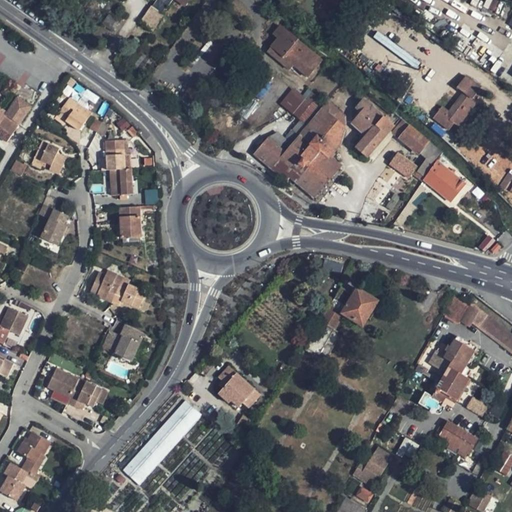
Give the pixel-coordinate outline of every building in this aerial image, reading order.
[(156,0),(153,6),(163,12),(170,0),(156,0)] [(141,21),(155,29),(163,13),(149,6),(141,21)] [(278,38),(284,29),(280,26),(273,34),(278,38)] [(294,64),(293,65),(308,77),(322,60),(289,34),(284,29),(278,38),(277,39),(272,46),(285,57),(286,56),(294,64)] [(268,51),(268,52),(289,70),(293,65),(294,64),(286,56),(285,57),(272,46),(268,51)] [(449,130),(454,123),(457,120),(461,123),(477,102),(476,100),(473,98),(476,94),(481,87),(466,76),(457,88),(463,92),(448,111),(442,107),(433,118),(449,130)] [(293,114),(304,101),(291,90),(280,103),(293,113),(293,114)] [(308,127),(327,105),(311,92),(304,101),(293,114),(300,120),(308,127)] [(69,99),(58,114),(67,121),(81,130),(91,115),(69,99)] [(356,109),(361,113),(368,104),(364,100),(356,109)] [(345,116),(329,102),(327,105),(308,127),(286,153),(278,146),(268,138),(255,153),(287,179),(290,176),(295,169),(309,181),(304,187),(314,196),(340,166),(333,161),(337,155),(334,152),(340,145),(345,129),(345,116)] [(368,104),(361,113),(352,124),(366,136),(357,148),(368,157),(394,126),(386,120),(388,118),(385,116),(383,117),(368,104)] [(0,107),(0,127),(12,136),(20,124),(6,114),(7,113),(0,107)] [(58,114),(56,119),(65,125),(67,121),(58,114)] [(285,138),(278,146),(286,153),(308,127),(300,120),(285,138)] [(437,160),(442,152),(406,121),(394,134),(404,143),(406,141),(421,153),(420,154),(426,158),(418,172),(425,178),(437,160)] [(0,136),(8,142),(12,136),(0,127),(0,136)] [(278,132),(268,138),(278,146),(285,138),(278,132)] [(44,141),(36,158),(44,162),(52,166),(51,170),(60,174),(68,159),(59,154),(60,149),(44,141)] [(107,142),(108,157),(109,169),(111,169),(113,195),(134,193),(132,168),(127,168),(126,141),(107,142)] [(408,178),(411,174),(414,169),(416,167),(398,153),(390,165),(408,178)] [(44,162),(36,158),(33,164),(41,169),(44,162)] [(425,178),(424,180),(429,185),(432,182),(443,192),(442,194),(451,202),(465,185),(468,186),(470,183),(466,179),(464,182),(461,179),(437,160),(425,178)] [(295,169),(290,176),(304,187),(309,181),(295,169)] [(411,174),(422,183),(424,180),(425,178),(418,172),(414,169),(411,174)] [(432,182),(429,185),(442,194),(443,192),(432,182)] [(453,204),(468,186),(465,185),(451,202),(453,204)] [(13,221),(23,202),(26,204),(29,197),(16,191),(13,197),(10,197),(1,215),(13,221)] [(44,204),(39,214),(44,217),(49,207),(44,204)] [(142,237),(141,206),(122,207),(123,237),(142,237)] [(66,215),(49,207),(44,217),(51,220),(42,238),(59,246),(68,227),(65,226),(62,224),(66,215)] [(143,244),(142,237),(123,237),(124,245),(143,244)] [(110,276),(107,275),(100,272),(91,292),(119,305),(121,301),(139,309),(147,293),(129,285),(127,290),(113,284),(118,274),(112,272),(110,276)] [(363,325),(367,318),(373,310),(378,302),(358,289),(354,296),(342,288),(324,316),(330,320),(337,309),(363,325)] [(470,303),(456,294),(444,314),(459,322),(461,320),(470,303)] [(470,303),(461,320),(470,326),(471,324),(477,327),(486,333),(511,352),(511,334),(501,327),(470,303)] [(0,343),(4,345),(10,331),(19,335),(29,316),(9,307),(2,323),(0,322),(0,343)] [(373,310),(367,318),(371,320),(376,312),(373,310)] [(72,335),(100,348),(107,333),(79,320),(72,335)] [(320,355),(334,329),(321,322),(306,347),(320,355)] [(125,325),(121,335),(123,336),(115,353),(132,361),(144,334),(125,325)] [(123,336),(121,335),(111,330),(103,347),(115,353),(123,336)] [(455,340),(474,352),(476,348),(457,337),(455,340)] [(465,368),(474,352),(455,340),(445,356),(438,352),(431,363),(447,373),(437,388),(457,400),(469,380),(466,378),(460,375),(465,368)] [(14,364),(5,359),(4,361),(0,359),(0,373),(8,377),(14,364)] [(425,368),(420,365),(408,386),(421,394),(427,383),(426,382),(429,377),(422,373),(425,368)] [(249,409),(261,395),(229,366),(219,377),(223,381),(219,386),(223,389),(219,394),(229,402),(231,400),(239,407),(243,403),(249,409)] [(57,368),(47,388),(70,398),(68,403),(75,406),(78,400),(94,407),(102,389),(86,382),(81,393),(74,390),(80,379),(57,368)] [(470,371),(465,368),(460,375),(466,378),(470,371)] [(457,400),(437,388),(432,396),(452,408),(457,400)] [(487,407),(475,400),(469,409),(481,416),(487,407)] [(167,453),(202,415),(186,401),(124,470),(139,484),(167,453)] [(246,437),(255,423),(244,415),(234,429),(246,437)] [(436,434),(441,437),(448,441),(451,443),(458,447),(461,449),(467,453),(468,454),(477,440),(445,420),(436,434)] [(53,443),(34,431),(27,443),(25,441),(18,451),(37,462),(43,453),(45,455),(53,443)] [(404,437),(397,453),(411,459),(418,443),(404,437)] [(448,441),(441,437),(439,442),(445,446),(448,441)] [(458,447),(451,443),(448,448),(455,452),(458,447)] [(359,463),(352,476),(374,487),(392,453),(376,445),(365,466),(359,463)] [(511,454),(503,450),(493,469),(506,476),(511,464),(511,454)] [(20,483),(27,471),(11,462),(4,472),(9,475),(0,489),(0,490),(16,500),(24,485),(20,483)] [(443,487),(438,484),(434,491),(439,494),(443,487)] [(368,503),(373,493),(360,486),(355,495),(368,503)] [(474,488),(468,506),(484,511),(485,511),(491,494),(474,488)] [(346,499),(338,511),(363,511),(365,509),(346,499)]
